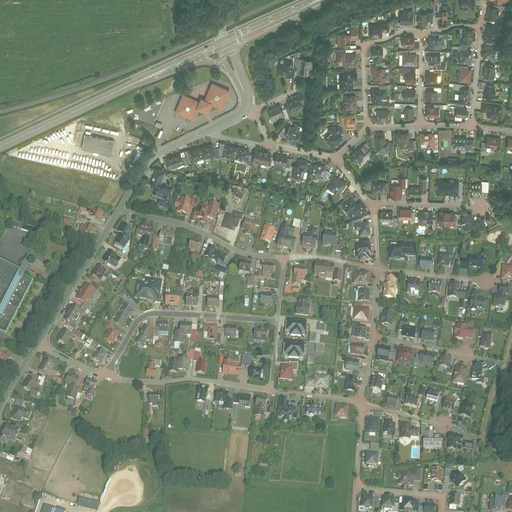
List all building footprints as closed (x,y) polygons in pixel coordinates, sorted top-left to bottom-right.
[(460,0),(460,9),(474,10),(475,2),(474,0),(460,0)] [(487,8),(486,18),(496,19),(497,9),(493,8),(487,8)] [(408,24),(412,24),(412,11),(403,11),(403,12),(400,12),(399,25),(408,25),(408,24)] [(446,23),(447,12),(438,11),(438,13),(436,13),(436,19),(438,19),(437,22),(446,23)] [(417,25),(427,25),(427,21),(427,14),(417,14),(417,25)] [(486,24),(485,37),(501,38),(502,30),(506,30),(506,22),(495,21),(495,25),(486,24)] [(377,25),(369,25),(369,37),(382,37),(382,32),(388,32),(388,22),(377,22),(377,25)] [(472,43),(473,32),(463,31),(462,41),(461,41),(460,46),(467,47),(469,47),(469,43),(472,43)] [(350,35),(337,35),(337,47),(349,46),(349,41),(350,41),(350,35)] [(414,36),(402,36),(402,48),(413,48),(414,48),(414,43),(414,36)] [(429,38),(428,49),(442,49),(442,46),(443,46),(443,40),(442,40),(442,39),(442,38),(438,38),(429,38)] [(484,45),(483,59),(495,60),(496,46),(495,45),(484,45)] [(383,49),(372,49),(372,58),(375,58),(375,63),(382,62),(382,58),(383,58),(383,49)] [(464,51),(460,51),(459,51),(459,64),(471,65),(472,52),(469,51),(469,50),(467,50),(464,50),(464,51)] [(344,62),(344,69),(357,68),(357,67),(358,67),(358,61),(356,61),(356,54),(345,54),(345,52),(336,52),(337,63),(344,62)] [(417,66),(417,55),(407,55),(402,55),(402,67),(417,66)] [(436,64),(440,64),(440,60),(440,55),(428,55),(428,65),(436,66),(436,64)] [(308,58),(297,57),(296,66),(299,66),(298,73),(314,74),(315,60),(308,59),(308,58)] [(294,70),(295,60),(286,59),(286,62),(280,62),(279,73),(288,74),(288,76),(295,77),(295,70),(294,70)] [(436,66),(436,70),(441,70),(446,70),(446,60),(440,60),(440,64),(436,64),(436,66)] [(378,66),(371,66),(372,76),(374,76),(375,83),(386,83),(386,81),(388,81),(388,72),(386,72),(385,68),(378,69),(378,66)] [(495,67),(484,66),(483,78),(484,78),(492,78),(494,78),(495,67)] [(470,84),(471,70),(468,70),(459,69),(458,83),(470,84)] [(357,72),(339,73),(340,90),(353,89),(353,80),(357,80),(357,72)] [(415,76),(415,72),(410,72),(405,72),(405,76),(405,83),(410,83),(410,84),(416,84),(416,76),(415,76)] [(427,73),(427,83),(437,83),(437,77),(438,73),(434,73),(427,73)] [(232,90),(213,82),(206,99),(202,97),(201,101),(184,94),(176,112),(195,120),(200,109),(209,113),(213,104),(224,109),(232,90)] [(486,85),(484,85),(484,90),(483,97),(493,98),(493,95),(495,95),(495,89),(494,89),(494,86),(486,85)] [(379,89),(371,89),(371,93),(370,94),(371,98),(372,99),(372,102),(381,102),(381,99),(387,99),(386,90),(379,90),(379,89)] [(406,89),(404,89),(403,91),(403,100),(415,100),(415,89),(406,89)] [(469,101),(469,90),(464,89),(459,89),(459,90),(458,100),(469,101)] [(426,91),(426,100),(437,100),(438,92),(433,92),(433,91),(426,91)] [(293,111),(296,109),(298,111),(299,111),(301,109),(301,108),(305,106),(303,101),(308,99),(305,93),(288,101),(289,104),(293,111)] [(355,95),(344,96),(344,111),(357,110),(356,100),(356,95),(355,95)] [(282,104),(269,109),(275,122),(287,116),(282,104)] [(502,106),(488,105),(487,113),(487,118),(501,119),(502,106)] [(427,107),(427,118),(439,118),(439,108),(427,107)] [(465,118),(466,108),(464,108),(457,107),(457,108),(456,117),(465,118)] [(414,119),(414,108),(410,108),(404,108),(404,119),(414,119)] [(376,111),(376,122),(391,123),(391,116),(391,111),(388,111),(376,111)] [(355,115),(339,116),(340,125),(346,131),(355,130),(355,126),(356,126),(356,119),(355,119),(355,115)] [(290,129),(287,135),(298,140),(303,130),(300,129),(302,125),(296,122),(294,126),(292,125),(290,129)] [(324,139),(333,149),(342,140),(342,139),(342,138),(341,137),(343,135),(340,132),(342,131),(337,125),(335,127),(332,125),(327,130),(330,133),(324,139)] [(290,129),(286,126),(280,134),(285,137),(287,135),(290,129)] [(115,140),(86,133),(83,148),(112,155),(115,140)] [(409,133),(395,134),(395,145),(399,145),(399,149),(408,148),(408,150),(413,150),(413,140),(409,140),(409,133)] [(434,134),(419,134),(419,145),(427,145),(427,149),(434,149),(434,141),(434,134)] [(384,136),(375,137),(377,152),(388,151),(390,151),(389,144),(389,141),(385,141),(384,136)] [(501,138),(487,136),(486,143),(486,148),(487,148),(500,149),(501,138)] [(467,139),(453,138),(453,148),(460,148),(460,150),(473,151),(473,140),(467,140),(467,139)] [(201,146),(205,158),(216,155),(217,155),(215,149),(214,143),(201,146)] [(236,158),(239,146),(226,144),(224,156),(236,158)] [(359,148),(366,155),(369,152),(370,151),(363,144),(359,148)] [(201,146),(189,150),(192,162),(193,161),(205,158),(201,146)] [(248,161),(249,161),(250,154),(251,149),(239,146),(236,158),(248,161)] [(272,152),(257,148),(255,153),(254,161),(255,161),(270,164),(271,157),(272,152)] [(352,155),(349,158),(356,165),(358,162),(361,162),(363,161),(362,158),(366,155),(359,148),(356,151),(356,150),(351,155),(352,155)] [(192,162),(189,150),(185,151),(187,155),(190,164),(191,166),(194,165),(193,161),(192,162)] [(185,163),(186,163),(184,156),(183,153),(167,158),(171,168),(185,163)] [(289,155),(277,153),(276,163),(287,165),(288,158),(289,155)] [(299,158),(298,166),(307,167),(308,168),(309,160),(299,158)] [(318,164),(315,163),(313,176),(314,176),(314,177),(319,178),(320,177),(324,178),(325,178),(326,169),(327,165),(324,165),(324,164),(318,163),(318,164)] [(298,166),(295,165),(294,170),(293,175),(292,177),(304,179),(307,167),(298,166)] [(169,209),(175,189),(169,187),(170,186),(165,185),(165,186),(162,185),(166,172),(157,169),(151,186),(158,188),(155,196),(165,199),(164,202),(159,200),(158,206),(169,209)] [(328,170),(326,169),(325,178),(324,178),(323,179),(328,180),(333,173),(328,170)] [(346,183),(334,176),(327,188),(328,188),(327,189),(338,196),(346,183)] [(458,181),(436,180),(436,196),(458,196),(458,181)] [(372,182),(372,194),(385,195),(385,192),(386,184),(386,183),(372,182)] [(481,184),(469,184),(469,194),(481,194),(481,192),(482,184),(481,184)] [(391,185),(390,199),(401,199),(401,188),(401,185),(398,185),(391,185)] [(410,188),(410,197),(421,197),(421,194),(422,188),(419,188),(410,188)] [(351,194),(348,191),(347,190),(344,195),(342,196),(344,199),(351,194)] [(196,207),(199,198),(193,196),(191,201),(182,198),(181,202),(177,200),(175,207),(179,208),(178,212),(189,215),(192,206),(196,207)] [(351,198),(341,206),(351,219),(357,215),(358,217),(366,210),(359,201),(355,204),(351,198)] [(217,221),(222,205),(211,202),(209,207),(200,205),(198,214),(194,213),(192,221),(197,223),(198,218),(203,219),(202,222),(207,223),(209,218),(217,221)] [(82,215),(84,211),(78,207),(75,212),(76,213),(78,214),(79,215),(81,216),(82,215)] [(100,221),(104,213),(96,209),(96,210),(90,207),(87,213),(92,216),(92,217),(100,221)] [(411,210),(399,210),(399,221),(410,221),(411,221),(411,212),(411,210)] [(228,212),(223,227),(234,231),(235,227),(239,228),(242,220),(243,221),(245,214),(236,211),(234,215),(228,212)] [(392,213),(381,212),(381,221),(392,221),(392,219),(392,213)] [(454,212),(439,212),(439,214),(438,223),(438,226),(454,227),(454,224),(454,214),(454,212)] [(418,224),(432,224),(432,220),(432,213),(418,213),(418,224)] [(462,217),(459,218),(463,230),(473,227),(475,226),(474,222),(472,214),(469,215),(469,214),(462,216),(462,217)] [(257,226),(259,222),(256,221),(247,218),(243,229),(247,230),(245,234),(254,237),(257,226)] [(296,228),(303,229),(305,222),(305,221),(295,219),(293,227),(296,227),(296,228)] [(483,220),(474,222),(475,226),(473,227),(474,231),(485,227),(483,220)] [(305,233),(308,234),(310,228),(311,228),(312,225),(309,224),(309,223),(305,222),(303,229),(302,235),(305,236),(305,233)] [(369,238),(368,222),(363,223),(353,223),(354,233),(359,233),(359,239),(369,238)] [(126,249),(132,238),(130,237),(134,229),(124,223),(119,232),(121,233),(115,243),(126,249)] [(143,225),(140,224),(137,238),(143,240),(141,248),(150,250),(153,239),(155,240),(156,236),(157,232),(154,231),(155,227),(152,227),(152,225),(143,223),(143,225)] [(94,233),(96,229),(88,224),(87,226),(85,224),(84,225),(81,230),(80,231),(89,237),(93,232),(94,233)] [(296,228),(296,227),(293,227),(283,225),(279,246),(295,249),(298,239),(289,237),(290,233),(295,234),(296,228)] [(266,226),(261,240),(272,243),(276,231),(277,229),(273,228),(266,226)] [(303,246),(316,249),(319,236),(318,236),(319,230),(311,228),(310,228),(308,234),(305,233),(305,236),(303,246)] [(335,246),(336,246),(336,242),(338,234),(333,233),(333,230),(326,229),(324,245),(335,246)] [(161,237),(160,243),(173,246),(176,233),(162,230),(161,237)] [(202,242),(193,239),(190,249),(199,252),(202,242)] [(359,245),(355,245),(356,259),(358,259),(358,262),(369,261),(369,256),(371,256),(370,247),(369,248),(369,240),(359,241),(359,245)] [(342,243),(336,242),(336,246),(335,246),(334,251),(341,251),(342,243)] [(397,249),(388,249),(388,259),(404,259),(404,256),(415,256),(416,244),(397,244),(397,249)] [(202,254),(202,256),(205,257),(210,246),(208,245),(205,245),(202,254)] [(222,252),(210,246),(205,257),(213,260),(214,258),(217,260),(217,261),(225,265),(229,256),(221,253),(222,252)] [(119,256),(110,250),(103,260),(113,266),(113,265),(117,268),(123,259),(119,256)] [(202,256),(202,254),(192,252),(191,258),(201,261),(202,256)] [(446,255),(438,254),(437,267),(447,268),(448,258),(449,255),(446,255)] [(501,262),(505,265),(511,258),(506,254),(501,262)] [(468,261),(468,265),(469,265),(469,268),(482,270),(483,258),(469,257),(468,261)] [(420,258),(419,269),(430,271),(431,260),(420,258)] [(0,311),(21,270),(0,259),(0,311)] [(253,262),(242,260),(240,270),(251,273),(253,262)] [(468,261),(461,260),(460,271),(469,272),(469,268),(469,265),(468,265),(468,261)] [(21,270),(0,311),(0,321),(24,275),(30,264),(26,261),(21,270)] [(336,264),(317,262),(316,275),(321,276),(320,277),(334,279),(336,264)] [(276,264),(265,263),(265,270),(264,274),(275,275),(276,264)] [(108,270),(98,265),(93,275),(102,280),(104,276),(108,270)] [(511,266),(502,265),(501,279),(511,280),(511,266)] [(220,276),(224,279),(229,269),(224,267),(223,268),(220,266),(218,271),(221,273),(220,276)] [(307,268),(296,267),(294,283),(300,284),(301,278),(306,278),(307,268)] [(111,272),(111,273),(120,278),(122,275),(113,270),(111,272)] [(343,271),(336,270),(335,281),(342,281),(343,271)] [(352,286),(368,286),(368,274),(358,273),(352,273),(352,274),(352,286)] [(24,275),(0,321),(0,329),(6,333),(34,280),(24,275)] [(255,286),(256,276),(251,275),(249,275),(248,278),(250,279),(248,285),(255,287),(255,286)] [(161,296),(163,279),(147,277),(146,282),(138,280),(136,297),(157,301),(160,301),(161,296)] [(394,286),(394,287),(395,288),(395,279),(386,278),(385,286),(394,286)] [(419,281),(408,280),(407,294),(418,295),(419,295),(419,288),(419,281)] [(87,283),(77,299),(84,303),(89,306),(98,291),(97,290),(92,287),(87,283)] [(448,297),(464,299),(465,292),(459,292),(459,285),(458,285),(458,283),(450,283),(448,297)] [(294,285),(287,284),(286,293),(293,294),(294,290),(294,285)] [(441,285),(429,284),(428,294),(432,295),(432,297),(436,297),(436,295),(440,295),(441,285)] [(385,286),(383,286),(383,299),(393,300),(393,296),(394,296),(395,290),(393,290),(394,287),(394,286),(385,286)] [(498,286),(498,295),(505,296),(508,296),(508,287),(498,286)] [(200,293),(200,290),(195,290),(195,295),(193,294),(193,293),(188,293),(188,305),(199,306),(200,293)] [(369,303),(369,292),(364,291),(358,291),(358,303),(369,303)] [(167,293),(166,305),(179,305),(179,302),(181,303),(181,297),(180,297),(180,294),(175,293),(167,293)] [(270,293),(263,293),(262,304),(273,305),(273,300),(273,295),(273,294),(270,293)] [(479,294),(471,293),(470,310),(471,310),(470,312),(476,313),(476,311),(484,312),(485,301),(479,301),(479,294)] [(504,309),(505,296),(498,295),(493,295),(492,308),(504,309)] [(209,307),(220,308),(220,300),(220,297),(209,296),(209,307)] [(297,314),(310,316),(311,306),(310,306),(311,297),(300,296),(299,304),(298,304),(297,314)] [(89,306),(84,303),(81,309),(84,311),(87,313),(91,307),(89,306)] [(80,317),(84,311),(81,309),(74,305),(65,319),(75,325),(77,321),(76,320),(79,316),(80,317)] [(124,328),(134,311),(129,308),(125,305),(124,307),(115,321),(115,322),(116,323),(124,328)] [(355,309),(353,321),(367,323),(369,310),(362,309),(355,308),(355,309)] [(392,328),(394,315),(383,313),(382,316),(381,316),(380,323),(381,323),(381,326),(392,328)] [(115,325),(110,322),(106,328),(110,330),(108,334),(107,334),(104,339),(114,345),(116,342),(118,338),(120,335),(113,331),(116,326),(115,325)] [(169,332),(169,322),(160,322),(159,330),(159,332),(161,332),(169,332)] [(308,324),(286,322),(285,333),(290,334),(290,336),(301,337),(301,335),(307,335),(308,324)] [(194,323),(182,323),(181,331),(177,330),(175,332),(174,341),(174,343),(175,343),(185,343),(185,335),(193,335),(194,323)] [(218,334),(218,324),(205,324),(204,332),(209,332),(209,339),(217,339),(218,339),(218,334)] [(153,331),(145,326),(136,342),(144,347),(148,341),(152,334),(153,331)] [(237,337),(238,327),(227,326),(227,329),(227,333),(227,336),(237,337)] [(468,328),(456,326),(456,328),(455,328),(454,336),(455,336),(454,340),(465,342),(466,340),(472,341),(474,331),(467,330),(468,328)] [(365,340),(366,328),(360,327),(356,327),(355,339),(365,340)] [(402,338),(414,340),(416,329),(406,327),(404,327),(404,328),(402,338)] [(260,329),(256,329),(256,335),(255,340),(268,341),(269,330),(266,330),(267,329),(260,328),(260,329)] [(74,336),(72,338),(76,340),(78,337),(82,339),(85,335),(74,329),(71,334),(74,336)] [(71,334),(64,330),(58,340),(68,345),(72,338),(74,336),(71,334)] [(432,332),(423,330),(421,341),(433,343),(434,338),(435,333),(432,332)] [(483,334),(482,334),(481,339),(480,349),(489,350),(492,336),(483,334)] [(90,349),(94,341),(88,337),(84,343),(86,344),(85,347),(90,349)] [(306,345),(283,343),(282,355),(288,355),(288,358),(299,359),(299,356),(305,357),(306,345)] [(352,346),(351,355),(363,357),(364,346),(356,345),(352,345),(352,346)] [(390,349),(379,347),(377,357),(388,359),(389,353),(390,349)] [(102,364),(108,354),(98,348),(92,358),(102,364)] [(412,361),(412,360),(413,355),(411,355),(412,352),(398,349),(395,363),(408,366),(409,366),(410,361),(412,361)] [(12,356),(2,350),(0,353),(0,359),(8,364),(12,356)] [(194,361),(196,352),(196,350),(191,350),(191,352),(188,354),(187,360),(191,361),(194,361)] [(434,356),(421,353),(420,357),(419,362),(421,363),(420,366),(431,368),(434,356)] [(253,356),(243,355),(242,364),(252,365),(253,356)] [(451,359),(440,357),(438,368),(448,369),(449,370),(450,367),(451,359)] [(189,372),(191,361),(187,360),(179,359),(178,362),(179,362),(178,370),(179,371),(189,372)] [(345,371),(357,374),(359,363),(359,362),(356,361),(347,359),(345,371)] [(57,366),(46,360),(40,371),(49,376),(50,377),(54,370),(57,366)] [(178,370),(179,362),(171,361),(169,372),(171,372),(179,373),(179,371),(178,370)] [(206,374),(208,362),(200,361),(199,361),(199,362),(197,372),(206,374)] [(224,374),(241,377),(243,366),(233,365),(234,362),(226,361),(225,362),(225,366),(224,374)] [(149,368),(147,375),(156,377),(158,369),(155,369),(156,366),(156,363),(151,362),(149,368)] [(295,366),(295,371),(299,371),(300,364),(290,363),(290,366),(295,366)] [(472,370),(473,371),(471,380),(477,381),(476,384),(483,386),(484,380),(483,380),(485,372),(486,372),(488,370),(485,365),(484,363),(472,370)] [(488,363),(485,365),(488,370),(486,372),(487,373),(496,367),(495,365),(488,363)] [(290,366),(282,365),(281,379),(294,380),(295,371),(295,366),(290,366)] [(458,368),(455,367),(452,383),(464,385),(465,385),(466,379),(468,370),(465,369),(465,368),(458,367),(458,368)] [(263,369),(252,368),(251,378),(262,380),(263,369)] [(71,387),(77,389),(81,378),(77,377),(76,377),(74,376),(70,374),(66,384),(72,386),(71,387)] [(317,388),(330,389),(331,376),(316,375),(315,380),(307,379),(306,388),(317,389),(317,388)] [(49,376),(48,380),(62,384),(63,379),(55,377),(55,378),(50,377),(49,376)] [(373,376),(370,389),(373,389),(372,392),(380,394),(384,379),(373,376)] [(46,379),(40,377),(38,383),(39,384),(38,385),(43,387),(46,379)] [(38,383),(29,378),(23,387),(32,392),(31,394),(37,398),(41,391),(36,388),(38,385),(39,384),(38,383)] [(99,382),(89,379),(86,387),(84,391),(88,393),(88,395),(96,398),(98,392),(96,391),(99,382)] [(356,385),(357,382),(352,381),(346,380),(343,392),(349,394),(354,395),(355,391),(357,391),(358,386),(356,385)] [(209,388),(200,386),(199,395),(201,395),(200,400),(205,401),(206,396),(208,396),(209,388)] [(71,387),(67,398),(77,401),(80,390),(77,389),(71,387)] [(427,398),(427,399),(437,402),(439,397),(439,394),(438,394),(433,392),(433,391),(429,389),(426,398),(427,398)] [(230,392),(218,391),(217,402),(225,403),(224,409),(233,410),(234,400),(229,400),(230,392)] [(160,394),(151,394),(151,404),(155,404),(155,406),(160,406),(160,394)] [(249,395),(239,394),(237,407),(241,407),(242,403),(247,404),(249,395)] [(388,396),(386,405),(395,408),(397,398),(388,396)] [(268,399),(258,397),(256,407),(257,407),(256,417),(265,418),(268,399)] [(408,397),(405,406),(416,409),(417,404),(419,400),(408,397)] [(290,419),(299,420),(300,408),(292,408),(292,409),(287,408),(288,399),(281,398),(280,409),(279,409),(278,414),(279,414),(279,418),(285,419),(285,421),(290,422),(290,419)] [(456,402),(446,399),(443,410),(453,413),(454,409),(456,402)] [(19,400),(11,419),(22,422),(23,418),(30,420),(33,412),(23,408),(25,402),(19,400)] [(472,406),(462,404),(459,417),(469,420),(471,412),(470,412),(472,406)] [(348,406),(335,405),(335,413),(334,418),(338,418),(347,419),(348,406)] [(325,408),(306,407),(306,416),(325,417),(325,408)] [(374,418),(367,417),(366,433),(368,433),(375,434),(378,434),(379,419),(379,418),(374,418)] [(391,420),(384,420),(383,433),(387,433),(387,436),(393,437),(394,437),(394,431),(395,423),(391,423),(391,420)] [(13,425),(7,423),(2,436),(16,442),(21,430),(21,429),(16,427),(16,428),(12,426),(13,425)] [(18,424),(16,427),(21,429),(21,430),(25,432),(27,427),(18,424)] [(411,425),(401,425),(400,441),(410,442),(410,439),(417,440),(418,431),(411,430),(411,425)] [(424,438),(423,438),(423,450),(441,451),(441,439),(433,438),(433,435),(424,434),(424,438)] [(463,439),(455,438),(453,436),(452,435),(446,439),(447,440),(446,441),(448,442),(447,452),(455,452),(455,448),(458,446),(462,447),(463,439)] [(145,437),(145,446),(153,443),(153,437),(149,437),(145,437)] [(370,444),(370,454),(377,454),(376,458),(379,458),(379,453),(378,453),(379,445),(370,444)] [(29,449),(23,445),(20,452),(26,455),(29,449)] [(370,454),(365,454),(365,465),(376,466),(376,458),(377,454),(370,454)] [(419,481),(421,468),(413,467),(413,473),(399,472),(399,474),(397,474),(397,478),(398,478),(398,484),(402,485),(402,486),(408,487),(408,485),(413,486),(413,480),(419,481)] [(442,470),(430,468),(430,473),(431,473),(430,480),(434,481),(434,482),(440,482),(441,477),(442,478),(442,470)] [(450,478),(457,472),(455,470),(445,469),(444,477),(450,478)] [(450,478),(457,487),(465,480),(457,471),(457,472),(450,478)] [(451,495),(450,505),(458,506),(459,495),(456,495),(451,495)] [(372,497),(362,496),(361,507),(372,508),(372,507),(372,499),(372,497)] [(490,498),(489,510),(494,511),(494,509),(500,510),(500,506),(501,497),(494,497),(494,498),(490,498)] [(97,503),(78,498),(76,506),(95,511),(97,503)] [(382,498),(381,507),(383,507),(383,509),(388,510),(389,507),(393,508),(394,499),(382,498)] [(404,504),(403,508),(412,509),(413,502),(413,499),(404,499),(404,504)]
